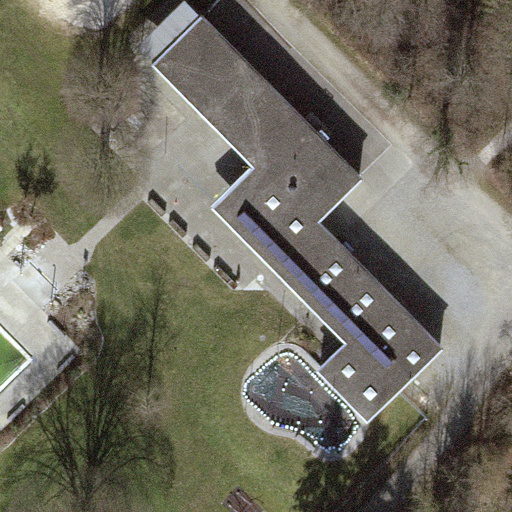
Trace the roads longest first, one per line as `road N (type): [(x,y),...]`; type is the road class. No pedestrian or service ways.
road 1 (residential): [(511,217),(271,0)]
road 2 (track): [(373,511),(511,366)]
